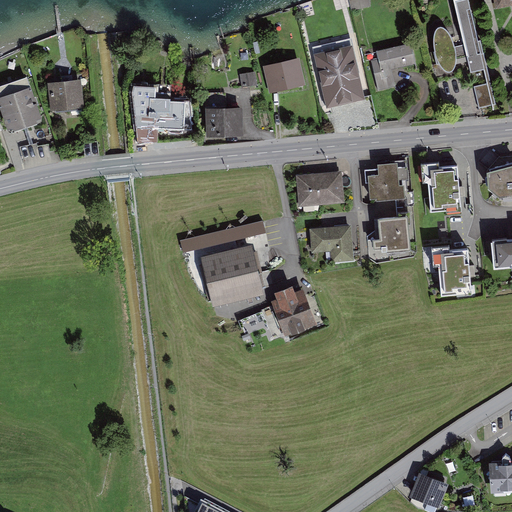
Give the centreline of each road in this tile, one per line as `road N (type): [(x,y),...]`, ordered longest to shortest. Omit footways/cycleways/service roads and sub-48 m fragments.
road 1 (secondary): [(0,188),(98,168),(511,129)]
road 2 (residential): [(340,511),(511,394)]
